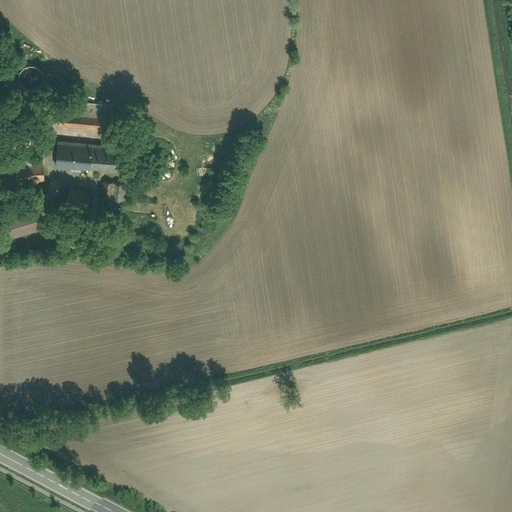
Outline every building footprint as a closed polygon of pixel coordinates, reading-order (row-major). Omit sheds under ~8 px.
[(21,68),(22,80),(36,79),(36,67),(21,68)] [(61,100),(59,125),(110,130),(113,104),(61,100)] [(13,143),(22,143),(22,135),(13,135),(13,143)] [(57,141),(55,164),(116,170),(118,146),(57,141)] [(0,184),(44,182),(43,164),(0,166),(0,184)] [(126,183),(103,182),(102,198),(125,200),(126,183)] [(0,220),(5,237),(44,227),(41,217),(38,218),(35,207),(0,216),(0,220)]
